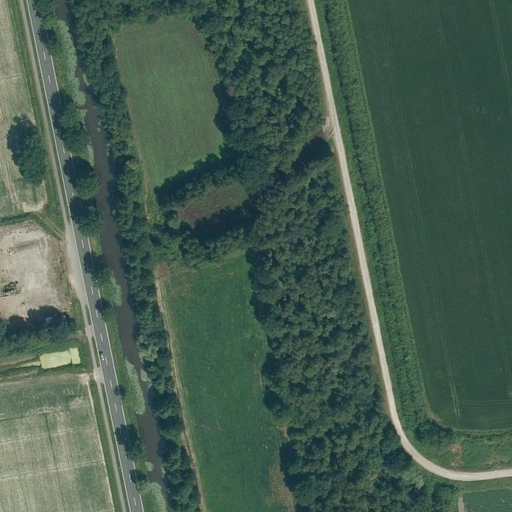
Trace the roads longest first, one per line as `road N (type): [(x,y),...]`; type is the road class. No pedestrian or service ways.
road 1 (track): [(511,469),(453,474),(417,457),(397,432),(307,0)]
road 2 (tertiary): [(135,511),(32,0)]
